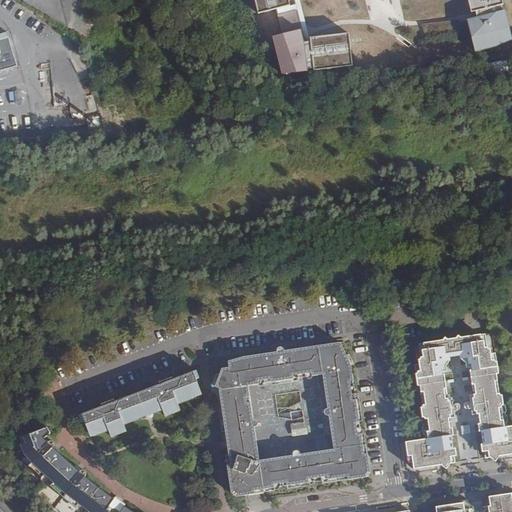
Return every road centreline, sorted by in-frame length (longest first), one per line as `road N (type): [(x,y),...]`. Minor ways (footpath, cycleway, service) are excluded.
road 1 (residential): [(396,493),(372,330),(342,310),(192,335),(75,379)]
road 2 (residential): [(396,493),(272,511)]
